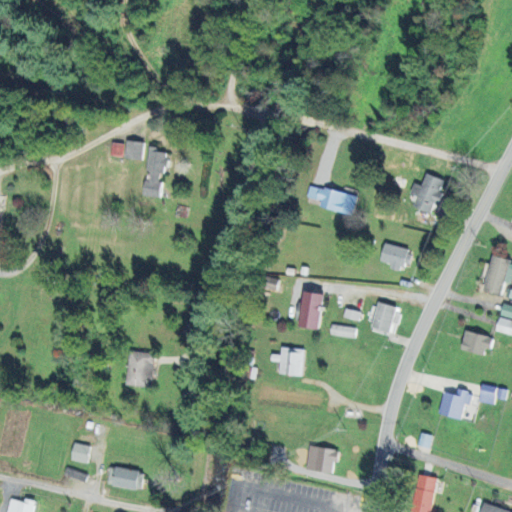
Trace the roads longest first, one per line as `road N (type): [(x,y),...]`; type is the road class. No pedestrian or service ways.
road 1 (residential): [(370,511),(400,375),(511,147)]
road 2 (residential): [(295,117),(189,102),(57,156),(0,169)]
road 3 (residential): [(500,170),(315,121)]
road 4 (residential): [(0,477),(181,511)]
road 5 (residential): [(384,443),(511,482)]
